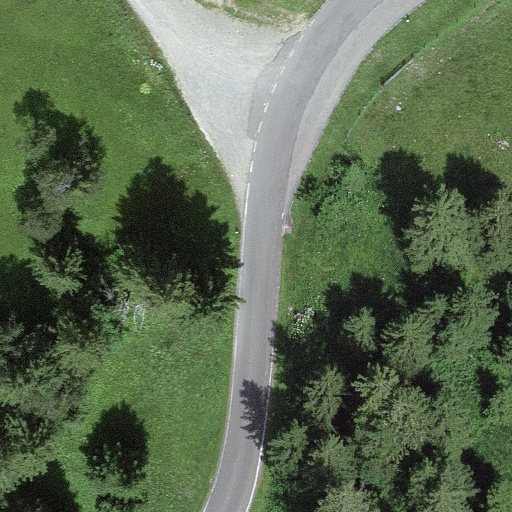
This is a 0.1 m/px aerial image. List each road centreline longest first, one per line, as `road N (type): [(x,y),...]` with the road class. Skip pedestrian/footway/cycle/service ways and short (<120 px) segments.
road 1 (tertiary): [(224,511),(243,449),(275,141),(300,72),(355,0)]
road 2 (track): [(275,141),(160,0)]
